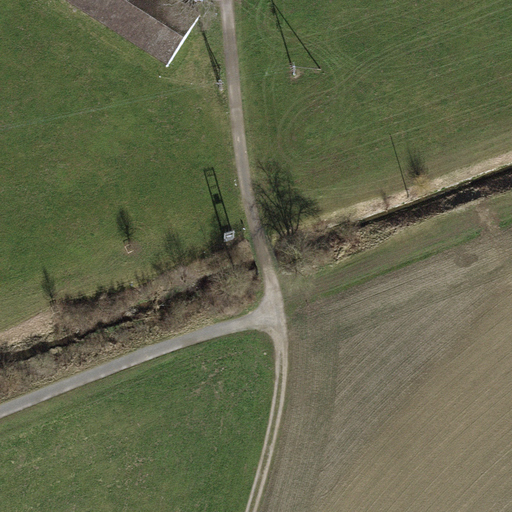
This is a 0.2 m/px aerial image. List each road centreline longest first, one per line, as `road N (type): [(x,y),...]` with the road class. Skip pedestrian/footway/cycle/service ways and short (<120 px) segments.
road 1 (track): [(253,511),(273,443),(285,345),(241,170),(228,0)]
road 2 (track): [(0,415),(229,326),(281,323)]
